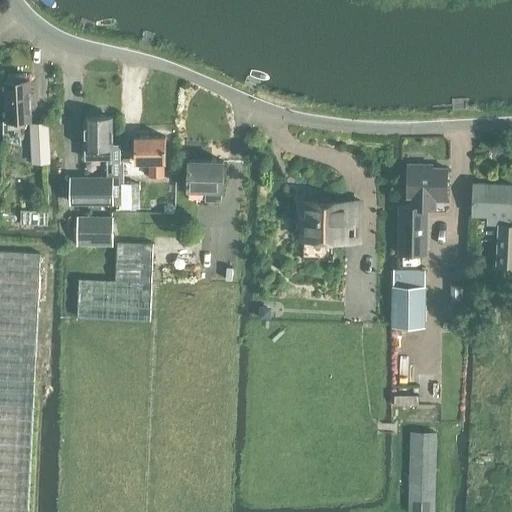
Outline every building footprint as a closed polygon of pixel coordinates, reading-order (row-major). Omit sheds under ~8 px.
[(15,128),(28,126),(27,123),(31,122),(30,116),(34,115),(29,83),(8,86),(15,128)] [(88,159),(113,158),(112,118),(87,118),(88,159)] [(30,123),(32,163),(50,162),(48,122),(30,123)] [(165,177),(165,162),(167,162),(167,138),(137,139),(137,162),(150,162),(150,177),(165,177)] [(224,189),(224,163),(191,163),(191,189),(207,190),(207,201),(222,201),(222,189),(224,189)] [(447,200),(447,168),(407,168),(407,197),(414,197),(414,204),(401,204),(401,252),(429,252),(429,205),(433,205),(433,199),(447,200)] [(112,203),(113,176),(74,176),(73,202),(112,203)] [(125,177),(126,202),(142,202),(141,177),(125,177)] [(511,263),(511,185),(476,184),(475,213),(488,214),(488,222),(501,223),(499,263),(511,263)] [(361,239),(362,201),(306,199),(305,238),(361,239)] [(79,216),(78,245),(111,246),(112,217),(79,216)] [(201,267),(202,240),(156,239),(155,266),(201,267)] [(117,241),(117,242),(116,279),(79,277),(77,317),(150,320),(154,243),(117,241)] [(0,511),(30,511),(42,252),(0,249),(0,511)] [(393,285),(392,326),(425,326),(425,285),(425,268),(395,267),(394,285),(393,285)] [(435,511),(438,431),(411,430),(408,511),(435,511)]
